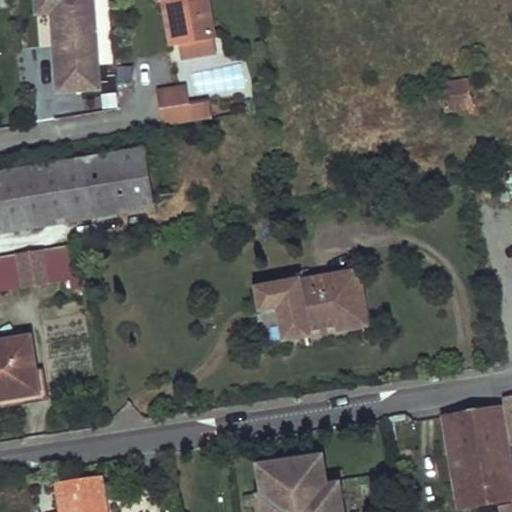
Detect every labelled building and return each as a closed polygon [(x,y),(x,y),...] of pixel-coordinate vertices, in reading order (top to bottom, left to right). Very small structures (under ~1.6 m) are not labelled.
[(103,89),(95,0),(33,0),(34,14),(49,13),(51,35),(58,35),(58,41),(51,42),(56,93),(103,89)] [(165,0),(174,44),(180,43),(172,0),(165,0)] [(172,0),(180,43),(214,36),(207,0),(172,0)] [(217,52),(214,36),(180,43),(183,58),(217,52)] [(438,89),(442,114),(469,110),(465,85),(438,89)] [(188,87),(159,92),(165,126),(194,122),(192,104),(188,87)] [(214,118),(211,101),(192,104),(194,122),(214,118)] [(0,236),(156,212),(145,153),(0,176),(0,236)] [(505,221),(511,220),(511,194),(511,193),(501,195),(505,221)] [(262,257),(289,253),(287,238),(260,242),(262,257)] [(43,253),(48,288),(80,283),(74,248),(43,253)] [(17,257),(24,293),(48,288),(43,253),(17,257)] [(0,259),(0,296),(24,293),(17,257),(0,259)] [(277,308),(282,343),(340,334),(338,320),(364,315),(357,276),(322,282),(320,276),(303,278),(304,285),(257,293),(259,311),(277,308)] [(0,348),(0,404),(39,398),(31,344),(0,348)] [(462,510),(511,502),(511,446),(506,409),(448,418),(462,510)] [(328,488),(323,457),(269,466),(271,484),(264,485),(268,509),(263,510),(263,511),(343,511),(342,498),(335,499),(333,487),(328,488)] [(103,478),(61,483),(64,511),(86,511),(85,508),(107,505),(103,478)]
